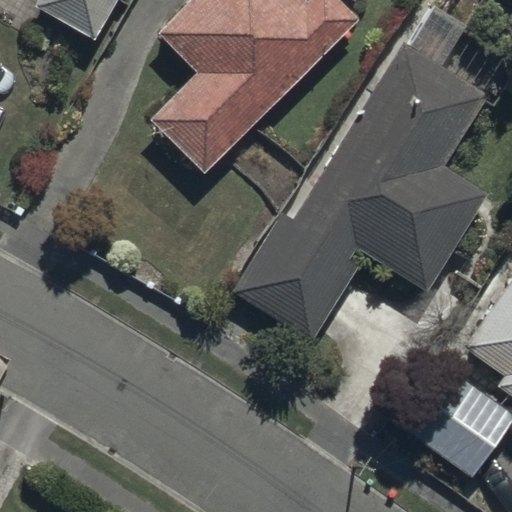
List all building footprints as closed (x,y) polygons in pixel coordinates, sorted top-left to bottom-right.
[(42,0),(91,27),(106,0),(42,0)] [(201,161),(355,5),(349,0),(176,0),(155,22),(193,60),(146,107),(201,161)] [(485,82),(398,30),(291,208),(279,201),(229,284),(308,331),(354,255),(341,248),(350,232),(424,276),(482,178),(441,154),(485,82)] [(511,386),(511,252),(457,328),(504,362),(495,374),(511,386)] [(511,406),(511,405),(434,351),(388,418),(466,472),(511,406)]
